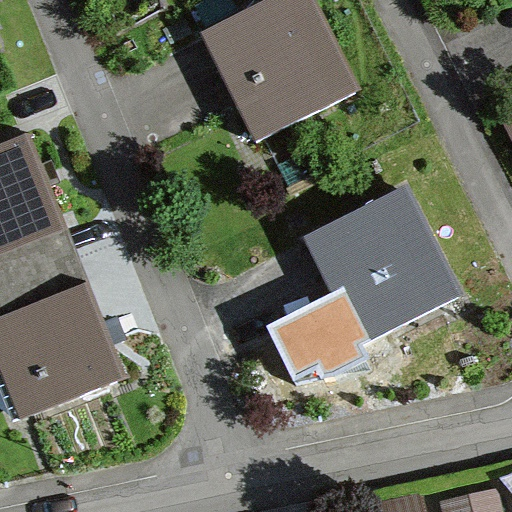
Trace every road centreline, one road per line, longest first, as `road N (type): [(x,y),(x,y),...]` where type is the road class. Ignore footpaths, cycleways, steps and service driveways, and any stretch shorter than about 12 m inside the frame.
road 1 (residential): [(41,0),(236,486)]
road 2 (residential): [(511,426),(236,486)]
road 3 (residential): [(394,0),(511,239)]
road 4 (residential): [(236,486),(118,511)]
